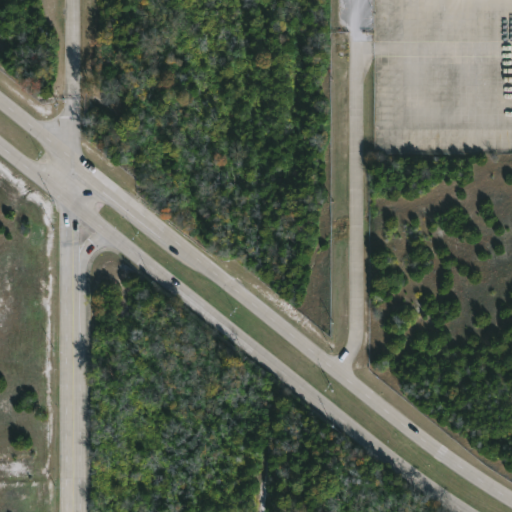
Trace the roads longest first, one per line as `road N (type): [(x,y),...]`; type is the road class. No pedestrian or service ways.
road 1 (secondary): [(0,146),(462,511)]
road 2 (secondary): [(511,502),(162,235)]
road 3 (tertiary): [(72,511),(76,207)]
